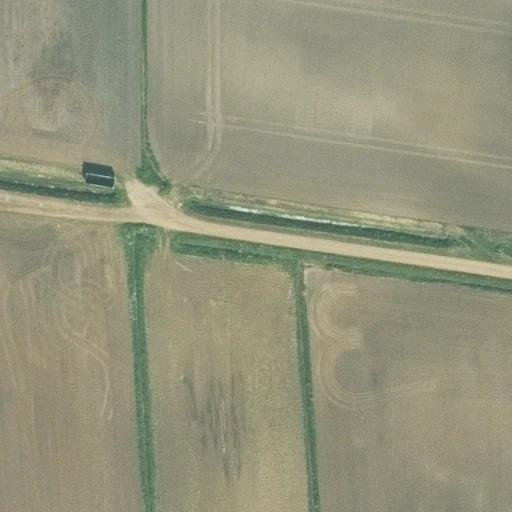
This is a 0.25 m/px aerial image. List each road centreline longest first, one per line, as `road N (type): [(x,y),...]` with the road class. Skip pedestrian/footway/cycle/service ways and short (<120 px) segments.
road 1 (unclassified): [(511,270),(174,221),(134,190)]
road 2 (track): [(174,221),(0,197)]
